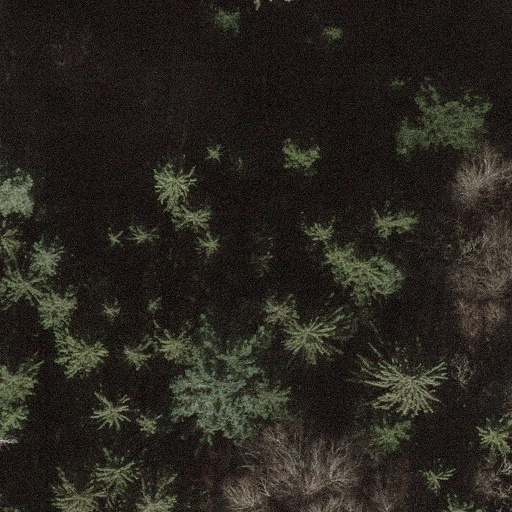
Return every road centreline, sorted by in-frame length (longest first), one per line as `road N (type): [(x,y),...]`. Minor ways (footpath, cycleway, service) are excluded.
road 1 (track): [(0,12),(66,41),(170,218),(205,371),(219,511)]
road 2 (track): [(94,84),(180,85),(511,257)]
